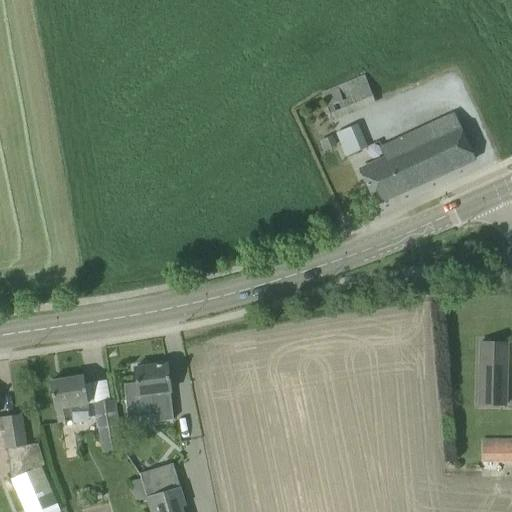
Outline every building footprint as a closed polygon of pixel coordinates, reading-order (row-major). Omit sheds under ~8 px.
[(363,75),(321,93),(333,122),(375,104),(363,75)] [(385,158),(360,170),(376,204),(474,159),(453,113),(379,146),(385,158)] [(356,125),(336,133),(345,156),(366,148),(356,125)] [(479,342),(478,385),(505,386),(506,343),(479,342)] [(170,392),(167,364),(134,368),(136,382),(124,384),(126,403),(154,400),(156,420),(172,418),(172,420),(173,420),(170,392)] [(56,408),(58,422),(65,462),(78,460),(71,420),(69,406),(88,403),(87,396),(83,376),(50,381),(53,401),(54,408),(56,408)] [(102,453),(120,450),(113,400),(94,403),(102,453)] [(26,446),(21,414),(0,417),(0,432),(2,432),(5,449),(6,449),(11,479),(2,483),(8,497),(15,494),(22,511),(60,511),(41,466),(43,465),(37,445),(26,446)] [(511,440),(480,440),(480,463),(511,462),(511,440)] [(172,464),(140,474),(147,497),(146,497),(150,511),(183,511),(182,507),(185,506),(172,464)]
